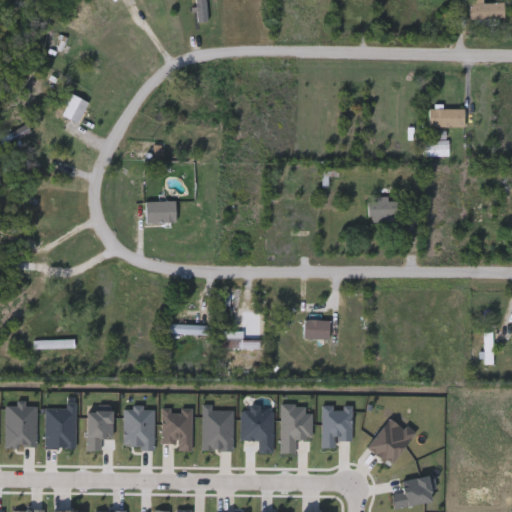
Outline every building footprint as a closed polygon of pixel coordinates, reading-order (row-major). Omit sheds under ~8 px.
[(483,0),(483,2),(505,2),(505,17),(470,17),(470,0),(483,0)] [(70,118),(59,113),(69,92),(91,102),(76,134),(65,128),(70,118)] [(180,112),(180,94),(219,94),(219,112),(180,112)] [(464,126),(430,126),(430,109),(464,109),(464,126)] [(450,155),(425,155),(425,140),(450,140),(450,155)] [(369,201),(378,201),(378,188),(395,188),(395,221),(369,221),(369,201)] [(146,222),(145,201),(175,200),(176,222),(146,222)] [(304,338),(304,319),(329,319),(329,338),(304,338)] [(211,334),(165,334),(165,323),(211,323),(211,334)] [(261,330),(261,355),(242,355),(242,347),(221,347),(221,330),(261,330)] [(495,332),(495,363),(485,363),(485,332),(495,332)] [(74,338),(74,346),(33,346),(33,338),(74,338)] [(76,342),(35,342),(35,350),(76,350),(76,342)]
